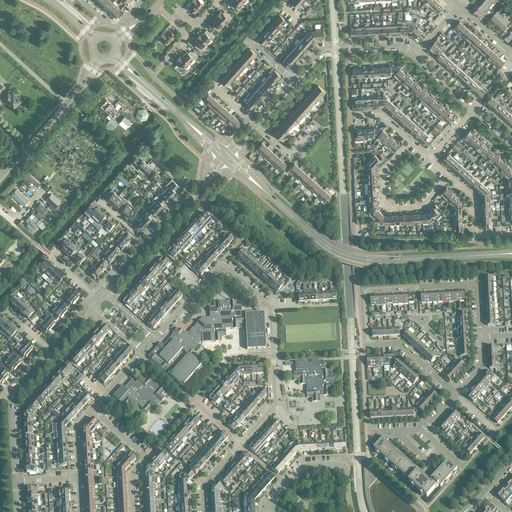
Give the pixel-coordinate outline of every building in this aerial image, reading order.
[(110,0),(107,0),(102,5),(106,9),(112,2),(110,0)] [(191,0),(190,2),(192,4),(189,8),(195,13),(203,4),(198,0),(191,0)] [(243,4),(238,0),(231,0),(230,1),(234,5),(232,8),(237,12),(239,9),(238,8),(243,4)] [(302,4),(297,0),(293,0),(291,2),(298,8),(302,4)] [(439,3),(435,0),(434,0),(429,6),(433,10),(439,3)] [(492,5),(485,0),(480,0),(479,1),(489,10),(491,8),(490,7),(492,5)] [(489,10),(479,1),(475,5),(484,13),(486,11),(487,12),(489,10)] [(112,2),(106,9),(110,12),(117,6),(112,2)] [(443,7),(439,3),(433,10),(437,14),(443,7)] [(484,13),(475,5),(472,9),(481,18),(483,16),(482,15),(484,13)] [(117,6),(110,12),(115,16),(121,9),(117,6)] [(498,10),(490,20),(494,24),(502,15),(500,13),(500,12),(498,10)] [(221,11),(216,16),(224,24),(229,19),(230,20),(232,17),(227,13),(225,15),(221,11)] [(280,15),(276,19),(283,25),(287,21),(280,15)] [(502,15),(494,24),(498,27),(507,17),(505,16),(504,16),(502,15)] [(224,24),(216,16),(217,17),(212,22),(216,25),(214,28),(219,32),(221,30),(220,29),(224,24)] [(507,17),(498,27),(502,31),(510,22),(508,20),(509,19),(507,17)] [(283,25),(276,19),(273,23),(279,29),(283,25)] [(411,22),(405,22),(406,32),(412,32),(415,24),(411,24),(411,22)] [(454,28),(458,32),(464,25),(460,22),(454,28)] [(279,29),(273,23),(269,27),(276,33),(279,29)] [(417,36),(422,30),(424,28),(420,25),(418,27),(415,24),(414,26),(412,32),(417,36)] [(464,25),(458,32),(462,36),(468,29),(464,25)] [(276,33),(269,27),(265,31),(272,37),(276,33)] [(315,31),(311,31),(314,37),(321,37),(321,28),(315,29),(315,31)] [(468,29),(462,36),(466,39),(472,33),(468,29)] [(163,31),(159,36),(162,38),(161,39),(167,44),(175,35),(169,30),(166,34),(163,31)] [(422,30),(417,36),(421,40),(429,31),(427,30),(425,32),(422,30)] [(200,33),(198,36),(207,43),(211,39),(212,39),(214,37),(209,32),(207,35),(203,31),(201,34),(200,33)] [(272,37),(265,31),(262,35),(268,41),(272,37)] [(307,32),(303,36),(310,42),(314,37),(311,31),(309,34),(307,32)] [(472,33),(466,39),(470,43),(476,36),(472,33)] [(268,41),(262,35),(258,40),(265,46),(268,41)] [(207,43),(198,36),(196,38),(197,39),(194,41),(198,45),(196,47),(201,52),(203,49),(202,48),(207,43)] [(303,36),(300,40),(307,46),(310,42),(303,36)] [(476,36),(470,43),(474,46),(480,40),(476,36)] [(430,48),(434,51),(439,45),(437,43),(440,40),(438,39),(430,48)] [(300,40),(296,44),(303,50),(307,46),(300,40)] [(480,40),(474,46),(478,50),(484,43),(480,40)] [(484,43),(478,50),(482,54),(488,47),(484,43)] [(296,44),(293,49),(299,54),(303,50),(296,44)] [(439,45),(434,51),(438,55),(436,57),(446,46),(444,45),(442,47),(439,45)] [(446,46),(436,57),(440,60),(446,54),(443,52),(446,49),(444,48),(446,46)] [(488,47),(482,54),(486,57),(492,51),(488,47)] [(250,48),(246,53),(253,59),(257,54),(250,48)] [(293,49),(289,53),(296,59),(299,54),(293,49)] [(190,55),(186,51),(181,56),(181,55),(189,63),(194,58),(194,59),(197,56),(192,52),(190,55)] [(492,51),(486,57),(491,61),(496,54),(492,51)] [(253,59),(246,53),(243,57),(249,63),(253,59)] [(289,53),(285,57),(292,63),(296,59),(289,53)] [(446,54),(440,60),(444,64),(452,55),(451,53),(448,56),(446,54)] [(496,54),(491,61),(495,64),(500,58),(496,54)] [(189,63),(181,55),(176,61),(180,64),(176,69),(183,76),(188,71),(185,68),(189,63)] [(452,55),(444,64),(448,68),(454,62),(451,59),(454,56),(452,55)] [(249,63),(243,57),(239,61),(246,67),(249,63)] [(288,67),(292,63),(285,57),(282,61),(288,67)] [(500,58),(495,64),(499,68),(505,61),(500,58)] [(246,67),(239,61),(235,65),(242,71),(246,67)] [(454,62),(448,68),(452,71),(460,62),(459,61),(456,64),(454,62)] [(460,62),(452,71),(457,75),(462,69),(460,67),(462,64),(460,62)] [(242,71),(235,65),(232,69),(239,75),(242,71)] [(389,67),(385,67),(386,77),(388,77),(388,75),(392,75),(392,74),(394,74),(394,75),(394,67),(391,67),(391,65),(389,65),(389,67)] [(397,66),(394,67),(394,75),(397,77),(396,78),(397,80),(404,72),(402,70),(402,69),(398,65),(397,66)] [(462,69),(457,75),(461,78),(469,70),(467,68),(464,71),(462,69)] [(239,75),(232,69),(228,73),(235,79),(239,75)] [(274,70),(270,74),(277,80),(280,76),(274,70)] [(469,70),(461,78),(465,82),(470,76),(468,74),(470,71),(469,70)] [(404,72),(397,80),(398,80),(399,79),(402,82),(409,75),(407,73),(406,74),(404,72)] [(235,79),(228,73),(225,77),(231,83),(235,79)] [(270,74),(266,78),(273,84),(277,80),(270,74)] [(409,75),(402,82),(406,86),(412,79),(410,77),(410,76),(409,75)] [(470,76),(465,82),(469,86),(477,77),(479,75),(478,75),(476,77),(475,75),(472,78),(470,76)] [(231,83),(225,77),(221,81),(228,87),(231,83)] [(477,77),(469,86),(473,89),(478,83),(476,81),(478,78),(477,77)] [(266,78),(263,82),(269,88),(273,84),(266,78)] [(412,79),(406,86),(410,89),(417,82),(415,81),(414,82),(412,79)] [(263,82),(259,86),(266,92),(269,88),(263,82)] [(413,95),(414,93),(420,87),(418,85),(419,84),(417,82),(410,89),(409,91),(413,95)] [(478,83),(473,89),(477,93),(485,84),(483,82),(480,85),(478,83)] [(485,84),(477,93),(481,97),(486,91),(484,88),(486,86),(485,84)] [(318,85),(315,89),(323,95),(326,92),(318,85)] [(259,86),(255,90),(262,96),(266,92),(259,86)] [(420,87),(414,93),(418,97),(425,89),(423,88),(422,89),(420,87)] [(323,95),(315,89),(313,90),(311,88),(310,89),(323,101),(324,100),(321,97),(323,95)] [(323,101),(310,89),(309,90),(311,93),(310,95),(317,101),(319,99),(322,102),(323,101)] [(425,89),(418,97),(423,100),(428,94),(426,92),(427,91),(425,89)] [(255,90),(252,94),(258,100),(262,96),(255,90)] [(13,110),(22,101),(12,93),(9,96),(6,93),(2,98),(5,101),(4,102),(13,110)] [(202,105),(204,106),(212,97),(208,93),(202,100),(205,102),(202,105)] [(252,94),(248,98),(255,104),(258,100),(252,94)] [(425,106),(433,96),(431,95),(430,96),(428,94),(423,100),(421,102),(425,106)] [(317,101),(310,95),(307,98),(315,104),(317,101)] [(487,102),(491,105),(499,97),(497,95),(494,98),(492,96),(487,102)] [(386,96),(383,97),(384,106),(386,108),(392,102),(387,98),(386,98),(386,96)] [(429,109),(436,101),(434,99),(435,98),(433,96),(425,106),(429,109)] [(212,97),(204,106),(205,107),(208,105),(210,107),(216,100),(212,97)] [(499,97),(491,105),(495,109),(500,103),(498,101),(500,98),(499,97)] [(251,108),(255,104),(248,98),(244,102),(251,108)] [(312,107),(315,104),(307,98),(304,101),(312,107)] [(356,99),(356,101),(354,101),(354,104),(353,104),(353,109),(359,109),(359,108),(362,107),(362,98),(361,98),(361,99),(356,99)] [(113,130),(119,123),(126,130),(132,123),(125,116),(121,113),(126,108),(123,105),(124,103),(119,99),(115,104),(116,106),(115,107),(107,100),(101,107),(112,117),(105,126),(108,128),(109,127),(113,130)] [(216,100),(210,107),(213,109),(210,112),(212,113),(220,104),(216,100)] [(299,101),(309,110),(312,107),(304,101),(303,102),(300,100),(299,101)] [(309,110),(299,101),(298,102),(301,105),(299,107),(306,113),(309,110)] [(433,113),(441,104),(439,102),(439,103),(436,101),(429,109),(433,113)] [(392,102),(386,108),(388,110),(387,112),(389,113),(396,106),(392,102)] [(500,103),(495,109),(499,113),(508,102),(507,102),(506,103),(505,102),(503,105),(500,103)] [(508,102),(499,113),(503,116),(508,110),(506,108),(508,105),(510,104),(508,102)] [(220,104),(212,113),(213,115),(216,112),(218,114),(224,108),(220,104)] [(394,116),(401,108),(401,107),(397,104),(396,106),(389,113),(391,114),(392,113),(394,116)] [(437,116),(444,108),(442,106),(443,105),(441,104),(433,113),(437,116)] [(306,113),(299,107),(296,110),(304,116),(306,113)] [(224,108),(218,114),(221,117),(219,119),(220,121),(228,111),(224,108)] [(401,108),(394,116),(396,118),(395,119),(397,120),(404,113),(401,111),(402,110),(401,108)] [(443,118),(449,111),(447,109),(447,110),(444,108),(437,116),(441,120),(443,118)] [(147,120),(147,118),(148,113),(144,109),(138,110),(136,116),(140,121),(147,120)] [(304,116),(296,110),(293,113),(301,119),(304,116)] [(508,110),(503,116),(507,120),(511,114),(511,110),(511,112),(508,110)] [(228,111),(220,121),(221,122),(224,119),(226,122),(232,115),(228,111)] [(449,111),(443,118),(447,122),(452,116),(450,113),(451,112),(449,111)] [(301,119),(293,113),(292,115),(289,112),(288,113),(298,123),(301,119)] [(404,113),(397,120),(399,122),(400,121),(402,123),(411,113),(409,112),(406,115),(404,113)] [(298,123),(288,113),(287,114),(290,117),(288,119),(296,126),(298,123)] [(411,113),(402,123),(404,125),(403,126),(405,127),(412,120),(409,118),(410,117),(412,115),(411,113)] [(232,115),(226,122),(229,124),(227,126),(228,128),(236,119),(232,115)] [(410,130),(417,123),(417,122),(413,118),(412,120),(405,127),(407,129),(408,128),(410,130)] [(236,119),(228,128),(229,129),(232,127),(235,129),(241,122),(236,119)] [(296,126),(288,119),(285,122),(293,129),(296,126)] [(293,129),(285,122),(283,125),(290,132),(293,129)] [(413,135),(421,126),(417,122),(417,123),(410,130),(412,132),(411,133),(413,135)] [(290,132),(283,125),(281,127),(278,124),(277,125),(288,135),(290,132)] [(288,135),(277,125),(276,126),(279,129),(277,131),(285,138),(288,135)] [(418,137),(425,130),(425,129),(421,126),(413,135),(415,136),(416,135),(418,137)] [(358,138),(364,137),(363,127),(361,128),(361,129),(358,129),(358,128),(355,128),(355,134),(358,133),(358,138)] [(372,128),(369,129),(369,138),(372,138),(372,137),(375,137),(375,136),(377,136),(378,137),(377,128),(374,128),(374,127),(372,127),(372,128)] [(380,128),(377,128),(378,137),(382,140),(387,134),(385,132),(386,131),(381,127),(380,128)] [(425,130),(418,137),(421,139),(420,140),(421,142),(428,135),(425,132),(426,131),(425,130)] [(285,138),(277,131),(274,134),(282,141),(285,138)] [(464,137),(468,141),(474,133),(473,132),(472,133),(469,131),(464,137)] [(474,133),(468,141),(472,144),(477,138),(475,136),(476,135),(474,133)] [(387,134),(382,140),(386,144),(392,136),(390,135),(389,136),(387,134)] [(432,138),(428,135),(421,142),(423,143),(424,142),(426,145),(432,138)] [(392,136),(386,144),(390,147),(395,141),(393,139),(394,138),(392,136)] [(477,138),(472,144),(476,148),(482,141),(481,139),(480,140),(477,138)] [(395,141),(390,147),(388,149),(392,153),(400,144),(398,142),(398,143),(395,141)] [(482,141),(476,148),(480,152),(486,145),(483,143),(484,142),(482,141)] [(255,150),(258,153),(265,145),(262,142),(255,150)] [(265,145),(258,153),(260,154),(258,157),(259,158),(271,145),(270,144),(267,147),(265,145)] [(271,145),(259,158),(260,159),(262,156),(264,158),(271,151),(269,149),(272,146),(271,145)] [(486,145),(480,152),(484,155),(490,148),(489,146),(488,147),(486,145)] [(490,148),(484,155),(488,159),(494,152),(491,150),(492,149),(490,148)] [(271,151),(264,158),(267,161),(274,153),(271,151)] [(496,155),(494,152),(488,159),(492,162),(499,155),(497,154),(496,155)] [(274,153),(267,161),(270,164),(277,156),(274,153)] [(449,154),(447,156),(442,161),(444,162),(445,161),(448,164),(454,156),(453,157),(449,153),(449,154)] [(277,156),(270,164),(272,165),(270,168),(271,169),(283,156),(282,155),(279,158),(277,156)] [(375,155),(371,159),(378,164),(380,162),(381,163),(384,159),(380,155),(378,157),(375,155)] [(492,162),(496,166),(502,160),(499,158),(500,157),(499,155),(492,162)] [(283,156),(271,169),(272,170),(274,167),(276,169),(283,161),(281,160),(284,157),(283,156)] [(454,156),(448,164),(450,166),(449,167),(451,168),(457,161),(455,159),(456,158),(454,156)] [(140,170),(140,171),(147,164),(142,160),(141,161),(139,159),(132,166),(139,172),(140,170)] [(363,164),(363,167),(376,167),(378,164),(371,159),(367,164),(363,164)] [(457,161),(451,168),(452,170),(453,169),(456,171),(464,161),(463,160),(461,162),(460,162),(459,163),(457,161)] [(502,160),(496,166),(494,167),(499,172),(507,162),(505,161),(504,162),(502,160)] [(283,161),(276,169),(280,172),(286,164),(283,161)] [(464,161),(456,171),(458,173),(457,174),(459,175),(465,168),(463,166),(464,165),(463,165),(465,162),(464,161)] [(507,162),(499,172),(502,175),(503,174),(510,167),(507,165),(508,164),(507,162)] [(287,171),(291,174),(297,166),(294,163),(287,171)] [(148,176),(152,171),(150,169),(151,168),(147,164),(140,171),(138,173),(145,179),(148,176)] [(297,166),(291,174),(293,175),(290,178),(291,179),(303,166),(302,165),(299,168),(297,166)] [(303,166),(291,179),(292,180),(295,177),(297,179),(303,171),(302,170),(304,167),(303,166)] [(511,169),(510,167),(503,174),(505,176),(506,175),(508,177),(511,176),(511,169)] [(465,168),(459,175),(460,177),(461,176),(464,178),(470,171),(468,169),(467,170),(465,168)] [(26,171),(15,183),(23,191),(31,182),(37,187),(40,183),(26,171)] [(154,173),(152,171),(148,176),(150,178),(149,179),(154,183),(160,176),(155,172),(154,173)] [(303,171),(297,179),(300,182),(306,174),(303,171)] [(470,171),(464,178),(466,180),(465,181),(467,183),(473,175),(471,173),(472,172),(470,171)] [(306,174),(300,182),(303,184),(309,177),(306,174)] [(473,175),(467,183),(468,184),(469,183),(472,185),(478,178),(476,176),(476,177),(473,175)] [(309,177),(303,184),(305,186),(302,189),(303,190),(315,177),(314,176),(311,179),(309,177)] [(315,177),(303,190),(304,191),(307,188),(309,190),(316,182),(314,180),(316,178),(315,177)] [(478,178),(472,185),(474,187),(473,188),(475,190),(481,183),(477,179),(478,178)] [(167,187),(164,190),(171,196),(176,191),(174,190),(176,188),(169,181),(166,185),(167,187)] [(316,182),(309,190),(312,193),(319,185),(316,182)] [(13,183),(6,190),(8,192),(15,185),(13,183)] [(481,183),(475,190),(476,191),(477,190),(480,192),(485,186),(481,183)] [(319,185),(312,193),(315,195),(322,188),(319,185)] [(485,186),(480,192),(482,194),(492,194),(492,192),(490,192),(490,190),(485,186)] [(322,188),(315,195),(317,197),(314,200),(315,201),(327,188),(326,187),(323,189),(322,188)] [(441,194),(445,197),(452,190),(450,189),(449,190),(447,187),(441,194)] [(327,188),(315,201),(316,202),(319,199),(321,201),(328,193),(326,191),(328,188),(327,188)] [(17,189),(11,194),(23,205),(28,199),(17,189)] [(107,198),(112,203),(118,196),(113,191),(113,192),(111,190),(106,195),(108,197),(107,198)] [(164,190),(160,194),(159,193),(157,195),(159,197),(164,201),(166,199),(167,201),(171,196),(164,190)] [(452,190),(445,197),(450,201),(455,195),(453,193),(454,192),(452,190)] [(328,193),(321,201),(324,203),(331,196),(328,193)] [(65,206),(51,194),(46,199),(51,203),(46,208),(55,216),(65,206)] [(120,207),(126,200),(119,194),(118,196),(112,203),(117,207),(118,205),(120,207)] [(457,197),(455,195),(450,201),(453,204),(462,204),(462,201),(463,200),(458,196),(457,197)] [(153,203),(152,203),(159,209),(164,205),(162,203),(164,201),(159,197),(157,199),(157,198),(156,199),(154,198),(151,201),(153,203)] [(125,215),(133,206),(126,200),(120,207),(122,209),(121,210),(125,215)] [(55,216),(41,203),(36,209),(38,211),(35,214),(47,225),(55,216)] [(147,206),(145,208),(152,215),(154,213),(155,214),(159,209),(152,203),(148,207),(147,206)] [(441,210),(434,204),(431,208),(432,209),(430,211),(436,217),(438,218),(442,214),(441,210)] [(462,204),(453,204),(454,205),(454,207),(454,211),(452,211),(453,213),(462,212),(462,209),(464,209),(463,207),(462,207),(462,204)] [(152,215),(145,208),(145,209),(143,211),(144,212),(140,216),(147,223),(152,218),(150,217),(152,215)] [(94,223),(101,214),(97,210),(95,212),(93,210),(87,217),(94,223)] [(381,212),(380,212),(378,210),(368,210),(367,210),(367,214),(370,214),(375,218),(380,212),(381,212)] [(436,217),(430,211),(428,213),(428,223),(432,223),(432,221),(436,217)] [(203,212),(199,216),(206,222),(210,218),(203,212)] [(36,222),(39,218),(32,213),(29,216),(36,222)] [(376,220),(377,220),(381,224),(383,224),(383,226),(385,225),(385,224),(385,216),(382,213),(382,214),(377,220),(376,219),(376,220)] [(100,229),(107,222),(105,220),(106,219),(101,214),(94,223),(100,229)] [(135,224),(140,228),(142,226),(143,227),(147,223),(140,216),(136,221),(137,222),(135,224)] [(206,222),(199,216),(196,220),(204,228),(208,224),(206,222)] [(29,217),(26,221),(28,222),(27,224),(26,226),(31,231),(34,228),(37,225),(29,217)] [(204,228),(196,220),(192,224),(201,232),(204,228)] [(109,224),(107,222),(100,229),(107,234),(108,233),(109,233),(115,227),(110,222),(109,224)] [(463,226),(463,223),(455,224),(455,232),(465,232),(464,226),(463,226)] [(201,232),(192,224),(189,228),(197,236),(201,232)] [(197,236),(189,228),(185,232),(193,240),(197,236)] [(119,240),(119,241),(126,247),(130,242),(128,241),(130,239),(123,232),(118,239),(119,240)] [(193,240),(185,232),(181,237),(190,244),(193,240)] [(227,234),(223,238),(230,243),(233,239),(227,234)] [(190,244),(181,237),(178,241),(186,248),(190,244)] [(230,243),(223,238),(220,242),(226,247),(230,243)] [(67,239),(65,241),(60,246),(62,248),(61,250),(66,254),(72,247),(73,245),(69,241),(67,239)] [(121,251),(126,247),(119,241),(115,245),(113,244),(112,246),(118,252),(120,250),(121,251)] [(186,248),(178,241),(174,245),(181,250),(183,252),(186,248)] [(220,242),(216,246),(222,251),(226,247),(220,242)] [(181,250),(174,245),(171,249),(177,254),(181,250)] [(73,247),(72,247),(66,254),(71,258),(72,257),(74,258),(80,251),(74,246),(73,247)] [(93,258),(97,253),(99,255),(103,250),(99,246),(90,255),(93,258)] [(116,254),(118,252),(112,246),(110,248),(111,249),(107,254),(114,260),(118,255),(116,254)] [(222,251),(216,246),(212,250),(219,255),(222,251)] [(219,255),(212,250),(211,248),(207,252),(215,259),(219,255)] [(177,254),(171,249),(167,253),(170,256),(169,257),(174,262),(177,259),(175,257),(177,254)] [(237,256),(241,260),(247,253),(246,253),(248,251),(245,249),(243,250),(237,256)] [(80,251),(74,258),(76,260),(75,262),(79,266),(86,259),(81,255),(80,255),(78,254),(80,251)] [(215,259),(207,252),(203,256),(212,264),(215,259)] [(247,253),(241,260),(245,263),(252,255),(248,252),(247,253)] [(105,253),(99,259),(106,266),(108,264),(109,265),(114,260),(107,254),(106,254),(105,253)] [(252,255),(245,263),(249,267),(255,260),(255,261),(256,259),(252,255)] [(212,264),(203,256),(200,260),(208,268),(212,264)] [(163,257),(159,261),(166,267),(169,263),(163,257)] [(106,266),(99,259),(97,262),(99,263),(95,267),(102,274),(106,269),(104,268),(106,266)] [(208,268),(200,260),(196,264),(198,266),(204,272),(208,268)] [(255,260),(249,267),(253,271),(259,264),(255,261),(255,260)] [(43,261),(36,269),(36,270),(37,270),(39,270),(40,270),(44,274),(51,267),(46,262),(45,263),(43,261)] [(166,267),(159,261),(156,265),(162,271),(164,273),(167,269),(166,267)] [(259,264),(253,271),(257,274),(263,268),(259,264)] [(162,271),(156,265),(152,269),(158,275),(162,271)] [(204,272),(198,266),(194,270),(201,276),(204,272)] [(261,278),(267,271),(268,270),(264,266),(263,268),(257,274),(261,278)] [(51,267),(44,274),(48,278),(55,271),(51,267)] [(97,278),(102,274),(95,267),(91,272),(91,273),(89,275),(94,279),(96,277),(97,278)] [(158,275),(152,269),(148,273),(155,279),(158,275)] [(55,271),(48,278),(53,282),(60,275),(55,271)] [(267,271),(261,278),(265,281),(271,275),(267,271)] [(155,279),(148,273),(145,277),(151,283),(155,279)] [(60,275),(53,282),(58,286),(64,279),(60,275)] [(271,275),(265,281),(269,285),(275,278),(271,275)] [(151,283),(145,277),(141,282),(148,287),(151,283)] [(275,278),(269,285),(273,289),(279,282),(275,278)] [(148,287),(141,282),(137,286),(144,291),(148,287)] [(279,282),(273,289),(277,292),(283,286),(279,282)] [(144,291),(137,286),(134,290),(140,295),(144,291)] [(72,290),(67,294),(76,302),(79,298),(78,297),(80,293),(76,289),(74,291),(72,290)] [(140,295),(134,290),(130,294),(137,299),(140,295)] [(176,291),(172,295),(178,301),(182,296),(176,291)] [(65,301),(64,303),(68,307),(71,304),(73,305),(76,302),(67,294),(63,299),(65,301)] [(137,299),(130,294),(127,298),(133,303),(137,299)] [(178,301),(172,295),(168,299),(175,305),(178,301)] [(10,303),(14,307),(21,300),(16,296),(10,303)] [(133,303),(127,298),(123,302),(128,306),(127,307),(130,310),(135,305),(133,303)] [(175,305),(168,299),(165,303),(171,309),(175,305)] [(21,300),(14,307),(19,311),(25,304),(21,300)] [(172,373),(170,375),(182,386),(185,383),(188,386),(197,376),(194,373),(201,365),(189,355),(201,342),(202,342),(222,341),(221,337),(226,337),(225,329),(240,329),(239,324),(244,324),(243,316),(242,316),(241,305),(237,305),(236,301),(213,302),(214,306),(209,307),(210,317),(202,318),(186,336),(178,328),(172,334),(173,335),(163,345),(161,343),(148,357),(164,371),(167,369),(172,373)] [(60,303),(55,308),(64,315),(67,311),(66,310),(68,307),(64,303),(62,305),(60,303)] [(165,303),(161,307),(168,313),(171,309),(165,303)] [(25,304),(19,311),(23,315),(30,308),(25,304)] [(168,313),(161,307),(158,311),(164,317),(168,313)] [(30,308),(23,315),(28,319),(34,312),(30,308)] [(53,314),(52,316),(56,320),(59,317),(61,319),(64,315),(55,308),(51,312),(53,314)] [(164,317),(158,311),(156,309),(152,313),(154,315),(160,321),(164,317)] [(56,320),(52,316),(47,312),(45,315),(47,317),(43,321),(52,328),(55,325),(54,324),(56,320)] [(256,315),(246,316),(247,342),(247,350),(255,349),(265,348),(264,323),(265,323),(264,313),(256,313),(256,315)] [(160,321),(154,315),(150,319),(157,325),(160,321)] [(4,319),(0,322),(0,328),(2,330),(8,323),(4,319)] [(157,325),(150,319),(147,323),(153,329),(157,325)] [(43,321),(39,326),(41,328),(39,330),(44,334),(47,331),(49,332),(52,328),(43,321)] [(8,323),(2,330),(6,334),(13,327),(8,323)] [(103,324),(99,328),(106,334),(109,330),(103,324)] [(13,327),(6,334),(11,338),(17,331),(13,327)] [(106,334),(99,328),(96,332),(102,338),(106,334)] [(403,337),(407,340),(412,334),(408,330),(408,331),(406,329),(405,331),(406,332),(403,337)] [(102,338),(96,332),(92,336),(99,342),(102,338)] [(412,334),(407,340),(411,344),(416,338),(412,334)] [(99,342),(92,336),(88,340),(95,346),(99,342)] [(416,338),(411,344),(415,348),(420,341),(416,338)] [(95,346),(88,340),(85,344),(91,350),(95,346)] [(25,342),(21,346),(29,354),(32,350),(31,349),(34,346),(29,341),(27,344),(25,342)] [(420,341),(415,348),(419,351),(425,345),(420,341)] [(91,350),(85,344),(81,348),(88,354),(89,356),(93,352),(91,350)] [(127,345),(123,349),(129,355),(133,351),(127,345)] [(425,345),(419,351),(423,355),(429,349),(425,345)] [(14,350),(12,351),(22,359),(24,356),(26,357),(29,354),(21,346),(17,351),(16,350),(15,350),(14,350)] [(88,354),(81,348),(78,352),(84,358),(88,354)] [(129,355),(123,349),(119,353),(126,359),(129,355)] [(429,349),(423,355),(427,358),(433,352),(429,349)] [(22,359),(12,351),(12,352),(11,353),(12,354),(13,355),(9,360),(17,367),(20,364),(19,362),(22,359)] [(84,358),(78,352),(74,356),(81,362),(84,358)] [(433,352),(427,358),(431,362),(437,356),(433,352)] [(126,359),(119,353),(116,357),(122,363),(126,359)] [(81,362),(74,356),(70,360),(74,363),(76,365),(77,366),(81,362)] [(122,363),(116,357),(112,361),(119,367),(122,363)] [(392,367),(397,370),(402,364),(398,360),(398,361),(396,359),(395,361),(396,362),(392,367)] [(17,367),(9,360),(5,364),(2,362),(0,364),(10,373),(12,369),(14,371),(17,367)] [(119,367),(112,361),(110,360),(107,364),(115,371),(119,367)] [(459,360),(455,364),(461,369),(465,365),(464,365),(466,363),(464,362),(463,363),(459,360)] [(321,365),(309,365),(309,361),(295,362),(295,372),(293,372),(293,381),(298,380),(298,385),(306,385),(307,398),(311,398),(311,402),(320,402),(319,396),(330,396),(330,391),(335,391),(334,375),(329,375),(329,371),(321,371),(321,365)] [(67,363),(63,368),(70,374),(75,370),(67,363)] [(0,364),(0,376),(5,381),(8,377),(7,376),(10,373),(0,364)] [(115,371),(107,364),(103,368),(105,369),(111,375),(115,371)] [(406,368),(402,364),(397,370),(401,374),(406,368)] [(455,364),(451,368),(457,373),(461,369),(455,364)] [(202,366),(196,373),(198,375),(204,368),(202,366)] [(246,366),(237,367),(241,375),(246,375),(246,366)] [(241,375),(237,367),(231,373),(237,379),(241,375)] [(70,374),(63,368),(59,372),(66,379),(70,374)] [(410,371),(406,368),(401,374),(405,378),(410,371)] [(451,368),(447,372),(454,377),(457,373),(451,368)] [(111,375),(105,369),(101,373),(108,379),(111,375)] [(414,375),(410,371),(405,378),(409,381),(414,375)] [(66,379),(59,372),(55,377),(62,383),(66,379)] [(454,377),(447,372),(444,376),(450,382),(454,377)] [(489,372),(485,376),(491,382),(495,377),(496,376),(495,374),(493,376),(489,372)] [(108,379),(101,373),(98,378),(104,383),(108,379)] [(237,379),(231,373),(227,377),(234,383),(237,379)] [(418,379),(414,375),(409,381),(413,385),(418,379)] [(135,383),(132,380),(126,386),(127,387),(125,388),(122,386),(113,396),(119,402),(119,401),(121,403),(119,404),(120,406),(121,406),(123,408),(124,409),(125,410),(128,407),(132,410),(133,408),(135,405),(136,405),(137,403),(140,403),(140,406),(142,407),(141,408),(142,409),(142,410),(143,410),(145,412),(146,412),(147,414),(150,410),(153,413),(155,412),(155,411),(157,409),(158,409),(158,408),(159,407),(157,405),(159,403),(159,404),(161,402),(161,403),(161,402),(163,399),(163,400),(164,399),(165,398),(161,395),(164,391),(163,390),(160,387),(152,380),(149,378),(149,377),(147,376),(144,379),(141,376),(140,378),(139,378),(137,381),(135,383)] [(491,382),(485,376),(482,380),(488,386),(491,382)] [(62,383),(55,377),(51,381),(58,388),(62,383)] [(234,383),(227,377),(224,381),(230,387),(234,383)] [(488,386),(482,380),(478,384),(484,390),(488,386)] [(58,388),(51,381),(47,386),(54,392),(58,388)] [(230,387),(224,381),(220,385),(226,391),(230,387)] [(484,390),(478,384),(474,388),(480,394),(484,390)] [(226,391),(220,385),(216,389),(223,395),(226,391)] [(54,392),(47,386),(43,390),(50,396),(52,394),(53,394),(54,392)] [(480,394),(474,388),(471,392),(477,398),(480,394)] [(223,395),(216,389),(213,393),(219,399),(223,395)] [(260,389),(256,393),(262,399),(266,395),(260,389)] [(50,396),(43,390),(39,395),(46,401),(50,397),(50,396)] [(431,390),(427,394),(434,400),(437,396),(431,390)] [(477,398),(471,392),(467,396),(473,402),(477,398)] [(83,393),(79,397),(86,403),(90,399),(83,393)] [(219,399),(213,393),(209,398),(213,401),(212,403),(214,405),(219,399)] [(262,399),(256,393),(252,397),(259,403),(262,399)] [(427,394),(424,398),(430,404),(434,400),(427,394)] [(46,401),(39,395),(35,399),(41,405),(44,403),(45,403),(46,401)] [(86,403),(79,397),(76,401),(83,407),(86,403)] [(259,403),(252,397),(249,401),(255,407),(259,403)] [(424,398),(420,403),(426,408),(430,404),(424,398)] [(40,406),(34,401),(30,405),(37,412),(39,410),(38,409),(40,406)] [(83,407),(76,401),(72,405),(79,411),(83,407)] [(255,407),(249,401),(245,405),(252,411),(255,407)] [(252,411),(245,405),(243,403),(240,407),(242,409),(248,415),(252,411)] [(422,412),(426,408),(420,403),(416,407),(420,410),(419,412),(421,413),(422,412)] [(511,408),(505,403),(502,407),(508,412),(511,408)] [(37,412),(30,405),(25,411),(24,413),(23,413),(33,416),(37,412)] [(79,411),(72,405),(69,409),(76,415),(79,411)] [(508,412),(502,407),(498,410),(504,416),(508,412)] [(414,408),(408,408),(408,417),(414,416),(416,416),(416,414),(414,414),(414,408)] [(76,415),(69,409),(65,413),(72,419),(76,415)] [(248,415),(242,409),(238,413),(244,419),(248,415)] [(504,416),(498,410),(495,414),(501,420),(504,416)] [(454,411),(450,415),(456,420),(460,416),(454,411)] [(33,416),(23,413),(24,413),(23,415),(24,423),(33,422),(33,416)] [(72,419),(65,413),(61,417),(68,423),(72,419)] [(244,419),(238,413),(234,417),(241,423),(244,419)] [(501,420),(495,414),(491,418),(497,424),(501,420)] [(193,415),(189,419),(196,425),(200,421),(193,415)] [(456,420),(450,415),(447,419),(453,425),(456,420)] [(61,417),(55,424),(65,427),(68,423),(61,417)] [(241,423),(234,417),(231,421),(237,427),(241,423)] [(96,421),(92,418),(88,422),(95,429),(99,424),(100,423),(97,420),(96,421)] [(196,425),(189,419),(186,423),(192,429),(196,425)] [(453,425),(447,419),(443,423),(449,429),(453,425)] [(280,425),(274,420),(270,424),(277,430),(280,425)] [(237,427),(231,421),(227,425),(234,431),(237,427)] [(95,429),(88,422),(85,426),(85,427),(85,428),(84,430),(83,430),(91,433),(95,429)] [(192,429),(186,423),(182,427),(189,433),(192,429)] [(449,429),(443,423),(439,427),(445,433),(449,429)] [(65,427),(55,424),(55,434),(65,433),(65,427)] [(277,430),(270,424),(267,428),(273,434),(277,430)] [(189,433),(182,427),(179,432),(185,437),(189,433)] [(273,434),(267,428),(263,432),(269,438),(273,434)] [(91,433),(83,430),(84,430),(83,432),(83,434),(82,434),(82,439),(92,439),(91,433)] [(228,437),(222,431),(218,436),(224,441),(228,437)] [(185,437),(179,432),(175,436),(182,441),(185,437)] [(269,438),(263,432),(259,436),(266,442),(269,438)] [(478,433),(475,437),(481,442),(485,438),(478,433)] [(182,441),(175,436),(172,440),(178,445),(182,441)] [(224,441),(218,436),(214,440),(221,445),(224,441)] [(266,442),(259,436),(256,440),(264,447),(267,443),(266,442)] [(384,437),(383,438),(382,439),(381,437),(379,439),(381,440),(374,448),(377,451),(376,452),(379,455),(380,454),(386,459),(384,460),(388,463),(389,462),(395,467),(393,468),(397,471),(398,470),(404,475),(402,476),(406,479),(407,478),(410,480),(409,481),(412,484),(410,485),(414,488),(415,487),(421,492),(419,493),(423,496),(424,495),(427,498),(435,489),(436,489),(439,486),(441,487),(457,469),(448,460),(431,479),(435,482),(432,485),(417,472),(419,471),(387,443),(388,441),(385,437),(384,437)] [(475,437),(471,441),(477,446),(481,442),(475,437)] [(178,445),(172,440),(168,444),(174,449),(178,445)] [(221,445),(214,440),(211,444),(217,449),(221,445)] [(264,447),(256,440),(252,444),(260,451),(264,447)] [(296,443),(294,444),(298,452),(304,452),(303,443),(302,443),(302,441),(297,441),(298,443),(296,443)] [(471,441),(467,445),(473,450),(477,446),(471,441)] [(174,449),(168,444),(164,448),(171,454),(174,449)] [(217,449),(211,444),(207,448),(214,453),(217,449)] [(260,451),(252,444),(248,448),(255,454),(256,455),(260,451)] [(292,445),(287,450),(294,456),(298,452),(294,444),(292,445)] [(470,455),(473,450),(467,445),(463,449),(470,455)] [(214,453),(207,448),(204,452),(210,457),(214,453)] [(162,450),(158,454),(165,460),(169,456),(162,450)] [(210,457),(204,452),(202,450),(198,454),(206,461),(210,457)] [(294,456),(287,450),(283,455),(290,461),(294,456)] [(130,451),(125,456),(132,463),(136,458),(132,455),(134,454),(130,451)] [(245,452),(241,456),(247,462),(251,458),(245,452)] [(165,460),(158,454),(154,458),(161,464),(165,460)] [(206,461),(198,454),(194,458),(203,465),(206,461)] [(290,461),(283,455),(279,459),(286,465),(290,461)] [(125,456),(122,460),(129,467),(132,463),(125,456)] [(247,462),(241,456),(237,460),(244,466),(247,462)] [(161,464),(154,458),(151,462),(158,468),(161,464)] [(203,465),(194,458),(191,462),(193,464),(199,469),(203,465)] [(286,465),(279,459),(279,460),(277,458),(273,461),(276,464),(275,464),(282,470),(286,465)] [(122,460),(115,468),(125,471),(129,467),(122,460)] [(244,466),(237,460),(234,464),(240,470),(244,466)] [(158,468),(151,462),(147,466),(148,467),(147,468),(146,470),(154,473),(158,468)] [(272,468),(271,468),(278,474),(282,470),(275,464),(273,463),(270,466),(272,468)] [(199,469),(193,464),(189,468),(195,474),(199,469)] [(240,470),(234,464),(230,468),(237,474),(240,470)] [(36,466),(26,467),(26,473),(29,473),(30,476),(36,475),(36,473),(36,466)] [(125,471),(115,468),(116,477),(125,477),(125,471)] [(237,474),(230,468),(227,472),(233,478),(237,474)] [(187,469),(183,473),(190,479),(194,475),(187,469)] [(154,473),(146,470),(146,472),(146,473),(145,473),(145,479),(154,478),(154,473)] [(233,478),(227,472),(223,476),(229,482),(233,478)] [(274,478),(267,472),(263,476),(270,483),(274,478)] [(183,473),(177,480),(186,484),(190,479),(183,473)] [(229,482),(223,476),(219,480),(226,486),(229,482)] [(263,476),(259,481),(266,487),(270,483),(263,476)] [(186,484),(177,480),(177,490),(187,490),(186,484)] [(259,481),(255,485),(262,492),(266,487),(259,481)] [(213,488),(212,490),(220,493),(224,488),(217,482),(213,486),(214,487),(213,488)] [(255,485),(251,490),(258,496),(262,492),(255,485)] [(511,493),(506,488),(502,492),(510,499),(511,500),(511,493)] [(220,493),(212,490),(212,492),(212,493),(210,493),(211,499),(220,499),(220,493)] [(244,497),(244,498),(254,501),(258,496),(251,490),(245,496),(245,498),(244,497)] [(510,499),(502,492),(498,497),(506,503),(510,499)] [(254,501),(244,498),(244,500),(244,508),(254,508),(254,501)]
